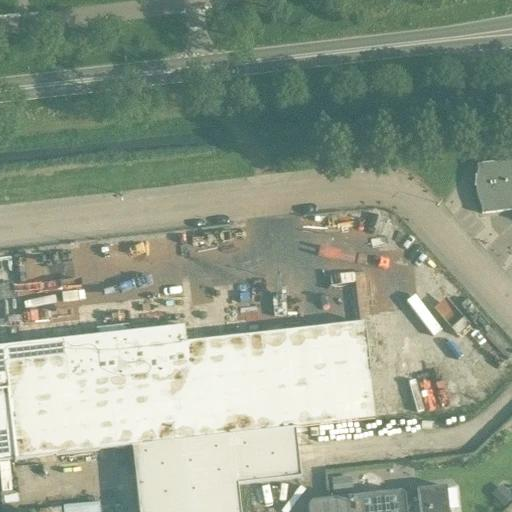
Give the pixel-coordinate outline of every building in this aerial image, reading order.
[(474,180),(474,184),(474,186),(474,189),(474,193),(475,196),(476,200),(477,203),(478,207),(480,209),(480,215),(511,212),(511,211),(511,162),(475,166),(476,172),(475,174),(474,178),(474,180)] [(177,326),(185,325),(185,308),(164,309),(164,321),(177,320),(177,326)] [(300,478),(294,430),(131,448),(138,511),(239,511),(238,505),(236,485),(300,478)] [(351,476),(332,478),(334,494),(353,492),(351,476)] [(511,497),(500,486),(491,495),(503,508),(511,499),(511,497)] [(404,511),(447,511),(445,488),(415,491),(415,495),(404,496),(403,496),(404,511)] [(404,511),(403,496),(399,493),(310,502),(306,507),(306,511),(404,511)]
